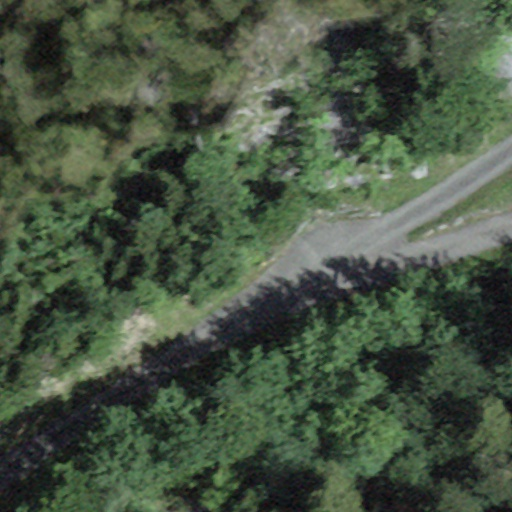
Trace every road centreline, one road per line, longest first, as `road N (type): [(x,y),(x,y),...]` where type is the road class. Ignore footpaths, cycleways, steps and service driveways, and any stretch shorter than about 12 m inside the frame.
road 1 (unclassified): [(511,225),(191,350),(0,476)]
road 2 (track): [(298,302),(511,139)]
